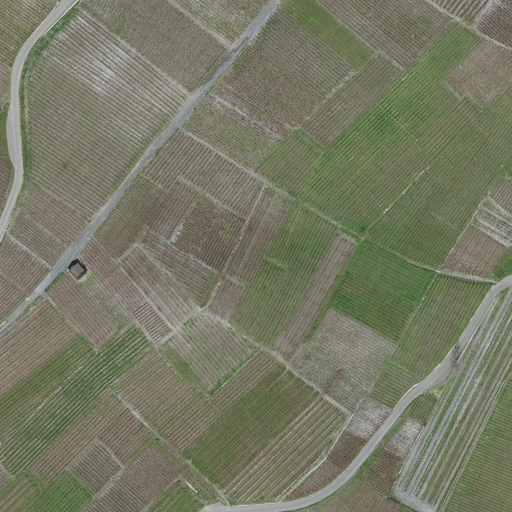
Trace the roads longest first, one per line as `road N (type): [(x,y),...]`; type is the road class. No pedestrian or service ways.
road 1 (track): [(0,329),(274,0)]
road 2 (unclassified): [(243,511),(322,496),(445,365),(499,289),(511,285)]
road 3 (unclassified): [(69,0),(18,61),(17,176),(0,227)]
